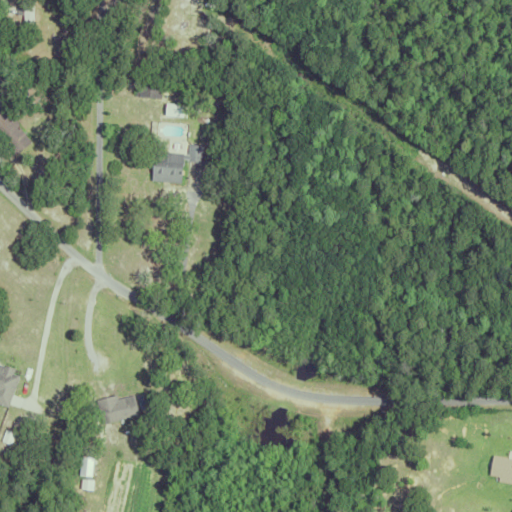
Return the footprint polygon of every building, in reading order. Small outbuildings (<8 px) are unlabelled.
[(22,30),(22,1),(32,1),(32,30),(22,30)] [(136,96),(138,84),(154,86),(152,97),(136,96)] [(21,91),(27,86),(38,99),(32,104),(21,91)] [(191,104),(169,104),(169,116),(191,117),(191,104)] [(12,118),(18,125),(16,127),(29,142),(11,160),(0,148),(0,108),(11,120),(12,118)] [(186,162),(186,160),(181,160),(179,183),(149,180),(152,155),(165,156),(165,151),(185,153),(187,143),(203,145),(201,163),(186,162)] [(159,358),(161,352),(167,354),(164,361),(159,358)] [(0,403),(13,407),(23,370),(0,363),(0,403)] [(9,400),(9,391),(54,393),(54,402),(9,400)] [(132,392),(137,411),(100,420),(94,396),(114,391),(115,396),(132,392)] [(511,481),(496,478),(497,473),(486,471),(490,451),(511,455),(511,481)]
